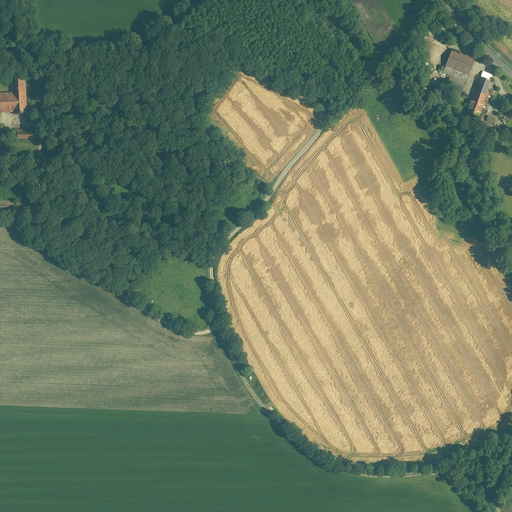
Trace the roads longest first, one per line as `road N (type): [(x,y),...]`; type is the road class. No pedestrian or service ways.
road 1 (residential): [(455,16),(333,111),(217,249),(209,264),(218,328)]
road 2 (track): [(226,344),(271,414),(323,461),(374,473),(462,474),(485,484),(498,511)]
road 3 (residential): [(218,328),(191,333),(170,325),(18,228)]
